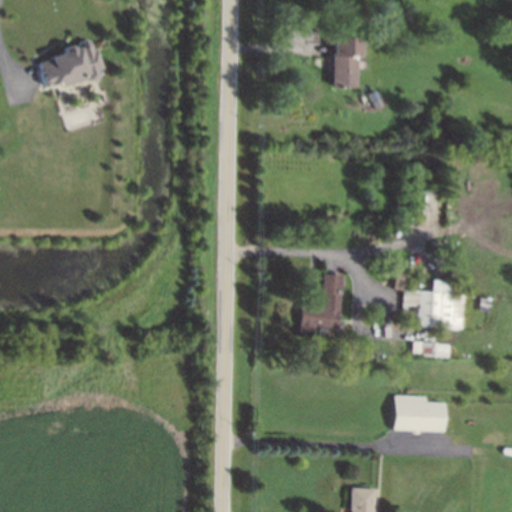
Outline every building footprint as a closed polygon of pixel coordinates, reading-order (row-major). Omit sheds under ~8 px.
[(360,57),(360,38),(332,37),(331,86),(355,87),(355,57),(360,57)] [(35,64),(42,88),(62,82),(63,87),(86,79),(90,81),(97,79),(102,68),(97,49),(92,51),(89,41),(85,40),(78,42),(75,47),(73,48),(70,46),(63,47),(62,53),(48,56),(49,59),(35,64)] [(340,275),(337,328),(312,327),(311,334),(297,332),(300,306),(323,308),(324,293),(320,292),(322,273),(340,275)] [(401,290),(430,291),(432,280),(451,280),(449,294),(463,295),(461,329),(399,324),(401,290)] [(411,340),(410,356),(433,358),(435,356),(448,357),(449,345),(436,344),(434,342),(411,340)] [(392,395),(391,429),(442,432),(443,403),(423,401),(423,396),(392,395)] [(373,489),(372,511),(350,511),(350,488),(373,489)]
